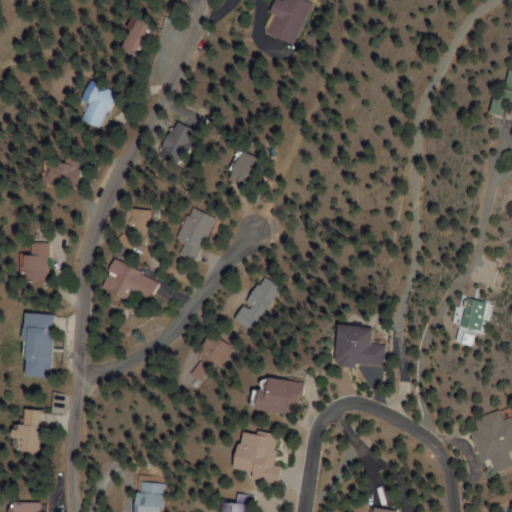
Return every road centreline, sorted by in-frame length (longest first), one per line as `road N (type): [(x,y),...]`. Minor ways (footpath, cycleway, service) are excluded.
road 1 (residential): [(70,511),(85,378),(76,275),(106,192),(170,96),(210,0)]
road 2 (residential): [(453,511),(451,472),(425,433),(351,402),(326,413),(312,434),(303,511)]
road 3 (residential): [(85,378),(161,343),(250,244)]
